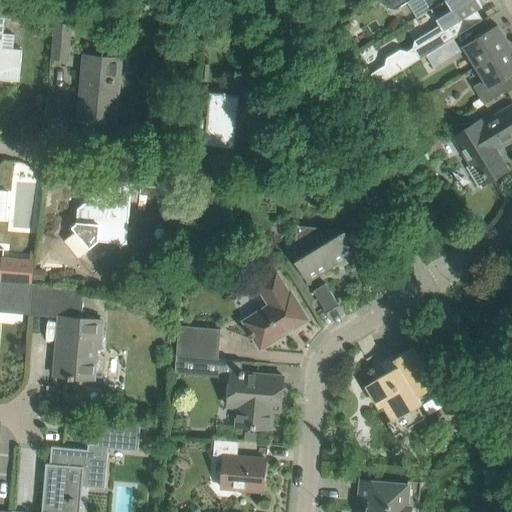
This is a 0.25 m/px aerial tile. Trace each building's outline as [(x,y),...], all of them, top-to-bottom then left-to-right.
[(378,85),(426,55),(483,20),(474,5),(479,2),(478,0),(444,0),(430,9),(440,24),(414,40),(412,48),(407,51),(400,49),(385,58),(384,65),(371,73),(378,85)] [(409,0),(424,0),(430,9),(444,0),(382,0),(387,7),(395,9),(409,0)] [(434,68),(462,51),(454,38),(483,20),(426,55),(434,68)] [(55,21),(51,58),(69,59),(72,23),(55,21)] [(510,45),(497,25),(463,46),(476,66),(510,45)] [(0,79),(19,81),(22,49),(13,49),(14,35),(3,34),(2,48),(0,47),(0,79)] [(511,48),(510,45),(476,66),(484,79),(473,86),(484,104),(510,88),(504,77),(511,72),(511,48)] [(78,119),(89,119),(89,121),(94,122),(95,120),(116,122),(122,58),(83,55),(78,119)] [(227,95),(227,94),(223,93),(222,95),(212,94),(211,95),(212,95),(210,119),(201,118),(198,142),(208,143),(209,136),(233,138),(237,97),(228,96),(229,95),(227,95)] [(511,105),(483,123),(481,119),(454,136),(471,164),(467,167),(479,186),(494,177),(507,169),(507,168),(506,168),(496,150),(511,139),(511,105)] [(131,182),(131,183),(132,183),(161,186),(163,163),(133,160),(131,182)] [(75,231),(64,241),(79,258),(80,257),(80,256),(98,241),(108,242),(116,242),(120,247),(125,243),(127,243),(127,240),(130,200),(130,188),(125,187),(126,182),(88,178),(86,201),(85,212),(79,211),(79,208),(78,208),(76,223),(72,227),(75,231)] [(339,234),(339,230),(300,227),(298,224),(296,225),(298,228),(295,258),(298,258),(294,260),(307,281),(357,250),(345,230),(339,234)] [(2,257),(0,278),(0,279),(32,282),(34,259),(34,251),(30,251),(29,259),(2,256),(2,257)] [(289,293),(286,289),(276,272),(257,284),(260,289),(269,305),(243,321),(251,332),(249,333),(251,337),(253,336),(260,348),(308,319),(290,291),(289,293)] [(0,306),(30,309),(32,282),(0,279),(0,306)] [(30,309),(29,314),(59,316),(54,376),(70,377),(70,379),(75,379),(94,381),(98,336),(102,336),(103,320),(82,318),(84,287),(32,282),(30,309)] [(325,283),(316,289),(313,290),(327,313),(339,305),(329,289),(325,283)] [(178,325),(176,355),(218,359),(221,329),(178,325)] [(414,347),(395,358),(392,355),(381,362),(387,372),(365,385),(379,407),(384,405),(392,419),(386,423),(394,437),(425,418),(417,405),(421,402),(417,396),(437,384),(436,383),(414,347)] [(241,361),(218,359),(176,355),(174,372),(230,376),(227,406),(238,406),(236,425),(271,428),(272,410),(280,410),(282,397),(283,376),(244,373),(245,371),(241,371),(240,371),(241,361)] [(104,487),(107,451),(107,448),(138,451),(140,424),(100,421),(98,444),(89,444),(88,450),(52,447),(50,464),(46,463),(42,511),(78,511),(80,485),(104,487)] [(265,460),(266,460),(266,459),(237,457),(239,442),(214,439),(213,455),(223,456),(220,487),(264,491),(264,489),(262,489),(265,460)] [(368,511),(410,511),(411,506),(418,507),(417,511),(418,511),(421,481),(408,480),(408,484),(361,480),(359,503),(369,504),(368,511)]
